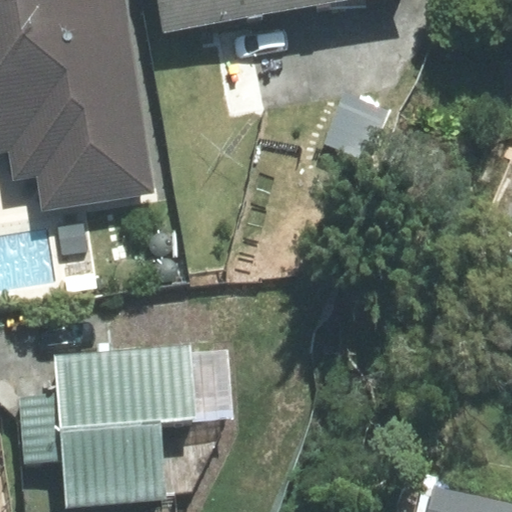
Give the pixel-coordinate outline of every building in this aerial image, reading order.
[(121,81),(108,0),(0,0),(0,20),(12,99),(121,81)] [(421,0),(160,0),(167,42),(421,0)] [(0,204),(22,201),(10,118),(0,119),(0,204)] [(60,364),(69,511),(140,511),(172,510),(167,434),(202,432),(197,355),(60,364)] [(64,472),(27,475),(29,507),(66,505),(64,472)] [(511,511),(511,507),(437,492),(433,511),(511,511)]
